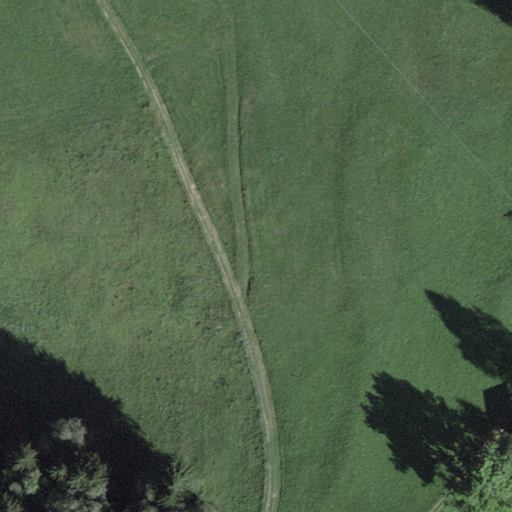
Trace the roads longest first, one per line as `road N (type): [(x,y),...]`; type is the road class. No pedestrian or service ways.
road 1 (track): [(273,443),(239,299),(92,0)]
road 2 (track): [(435,511),(511,415)]
